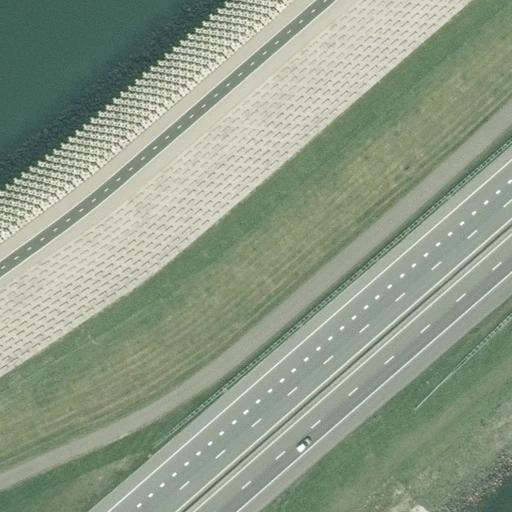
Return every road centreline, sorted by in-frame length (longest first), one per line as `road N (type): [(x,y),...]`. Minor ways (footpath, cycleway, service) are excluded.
road 1 (motorway): [(511,201),(152,511)]
road 2 (motorway): [(229,511),(511,268)]
